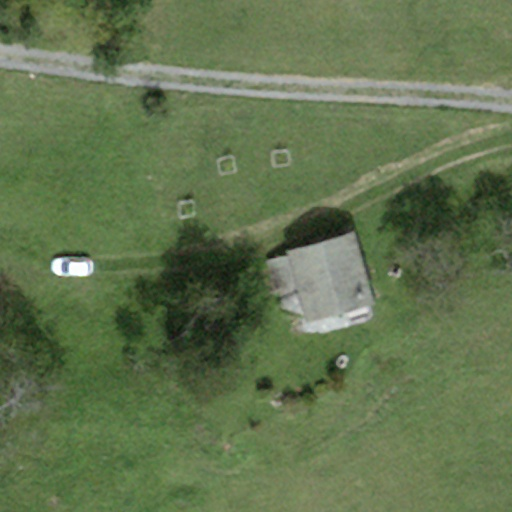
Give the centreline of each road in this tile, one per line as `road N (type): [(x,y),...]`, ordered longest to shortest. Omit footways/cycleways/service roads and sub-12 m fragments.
road 1 (track): [(0,53),(135,76),(511,103)]
road 2 (track): [(511,131),(212,259)]
